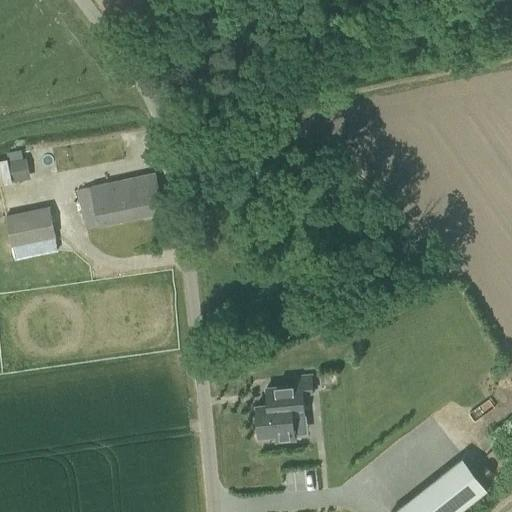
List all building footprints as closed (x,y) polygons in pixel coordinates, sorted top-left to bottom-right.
[(30,158),(10,162),(14,183),(34,179),(30,158)] [(164,212),(156,173),(78,189),(87,228),(164,212)] [(53,206),(7,215),(14,246),(59,237),(53,206)] [(314,392),(312,375),(292,377),(293,385),(267,388),(269,404),(257,405),(260,436),(276,435),(277,441),(296,439),(294,416),(306,415),(304,393),(314,392)] [(458,511),(459,511),(435,480),(394,511),(458,511)]
